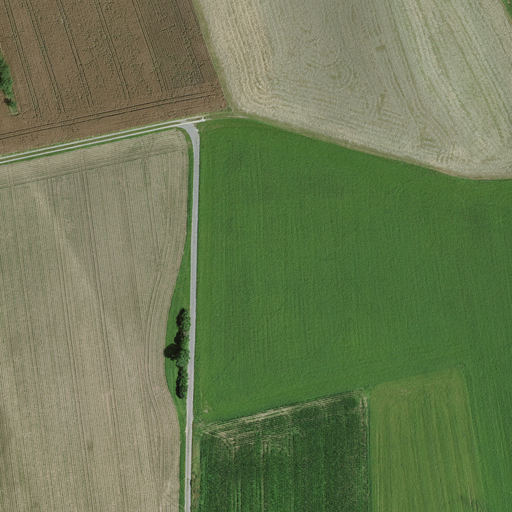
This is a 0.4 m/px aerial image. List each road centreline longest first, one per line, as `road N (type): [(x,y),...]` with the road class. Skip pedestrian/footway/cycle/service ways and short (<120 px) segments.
road 1 (track): [(184,123),(197,143),(187,511)]
road 2 (track): [(0,161),(230,116)]
